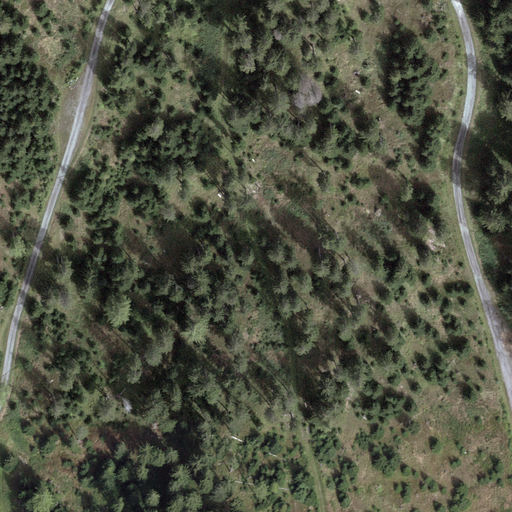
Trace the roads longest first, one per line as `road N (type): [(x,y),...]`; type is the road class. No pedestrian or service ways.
road 1 (track): [(455,0),(475,91),(457,199),(511,402)]
road 2 (track): [(0,368),(114,0)]
